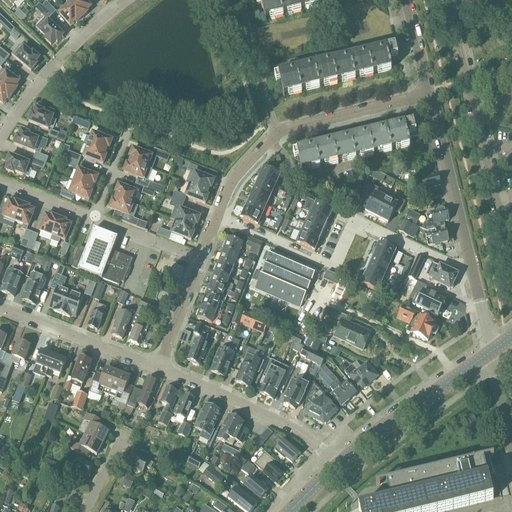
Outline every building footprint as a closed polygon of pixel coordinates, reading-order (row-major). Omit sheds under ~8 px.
[(13,6),(18,0),(2,0),(1,1),(11,11),(14,7),(13,6)] [(82,0),(75,0),(69,6),(82,19),(87,14),(86,13),(91,9),(82,0)] [(259,0),(265,22),(355,0),(259,0)] [(42,7),(51,17),(53,15),(56,12),(46,3),(42,7)] [(42,7),(39,4),(34,9),(44,19),(35,28),(46,39),(45,41),(51,47),(56,42),(57,43),(63,37),(47,21),(51,17),(42,7)] [(76,24),(82,19),(69,6),(59,15),(70,27),(75,23),(76,24)] [(26,18),(19,11),(14,16),(21,22),(26,18)] [(20,46),(11,56),(31,72),(36,66),(35,65),(39,59),(33,54),(31,55),(20,46)] [(399,61),(397,54),(395,48),(278,76),(283,98),(392,72),(389,63),(399,61)] [(0,58),(5,63),(9,58),(0,50),(0,58)] [(2,71),(0,73),(0,86),(13,96),(17,89),(16,88),(19,83),(2,71)] [(13,96),(0,86),(0,103),(3,106),(7,101),(8,102),(13,96)] [(28,123),(40,127),(48,130),(53,118),(43,114),(44,112),(36,109),(33,116),(31,115),(28,123)] [(74,119),(72,125),(88,131),(90,125),(74,119)] [(418,137),(416,130),(415,130),(413,124),(293,153),(294,160),(298,160),(302,174),(410,148),(409,145),(409,142),(408,143),(408,140),(418,137)] [(50,131),(48,137),(57,140),(59,134),(50,131)] [(35,154),(33,159),(46,164),(48,158),(39,155),(41,150),(35,147),(38,141),(28,137),(29,135),(21,132),(19,138),(17,138),(14,145),(33,153),(35,154)] [(83,144),(88,146),(106,153),(107,149),(109,150),(112,142),(92,134),(91,139),(86,137),(83,144)] [(106,153),(88,146),(83,158),(103,165),(106,158),(104,157),(106,153)] [(131,158),(130,162),(147,169),(152,157),(132,150),(129,158),(131,158)] [(157,151),(154,157),(167,162),(169,156),(157,151)] [(70,160),(79,164),(81,158),(68,153),(66,159),(70,160)] [(8,165),(6,172),(13,175),(14,173),(28,179),(31,171),(27,169),(29,164),(9,157),(6,165),(8,165)] [(46,164),(33,159),(31,165),(43,170),(46,164)] [(76,170),(79,164),(70,160),(67,167),(76,170)] [(150,184),(147,183),(152,171),(147,169),(130,162),(128,166),(126,165),(123,173),(137,179),(135,185),(144,189),(147,190),(150,184)] [(190,186),(208,193),(209,189),(211,190),(214,182),(196,175),(198,169),(189,165),(187,171),(190,172),(185,184),(190,186)] [(412,165),(402,167),(404,174),(413,172),(412,165)] [(423,191),(440,187),(438,176),(428,179),(425,166),(413,169),(416,182),(421,181),(423,191)] [(258,180),(275,187),(280,177),(273,174),(274,172),(266,168),(265,170),(263,169),(258,180)] [(74,183),(91,189),(93,186),(95,186),(98,178),(78,171),(74,183)] [(258,180),(254,190),(271,197),(275,187),(258,180)] [(91,189),(74,183),(69,194),(62,191),(59,197),(72,202),(74,196),(89,202),(92,194),(90,193),(91,189)] [(135,185),(132,192),(118,186),(115,194),(117,195),(115,199),(133,206),(138,194),(141,196),(144,189),(135,185)] [(208,193),(190,186),(185,198),(205,205),(208,197),(206,197),(208,193)] [(376,219),(386,200),(375,195),(378,190),(372,187),(366,198),(372,201),(365,214),(376,219)] [(266,207),(271,197),(254,190),(249,200),(266,207)] [(175,193),(172,200),(181,203),(184,197),(175,193)] [(138,207),(133,206),(115,199),(114,203),(112,202),(109,210),(124,216),(122,222),(131,225),(138,207)] [(181,203),(172,200),(170,207),(178,210),(181,203)] [(249,200),(245,209),(262,217),(266,207),(249,200)] [(386,200),(376,219),(388,225),(394,212),(400,215),(405,203),(399,200),(397,205),(386,200)] [(15,223),(22,205),(15,203),(14,204),(8,202),(2,218),(15,223)] [(23,240),(28,243),(32,233),(27,231),(34,212),(28,210),(29,208),(22,205),(15,223),(23,226),(21,230),(26,232),(23,240)] [(315,205),(311,215),(328,223),(332,212),(315,205)] [(257,227),(262,217),(245,209),(240,220),(257,227)] [(420,215),(411,210),(405,222),(414,227),(420,215)] [(176,222),(193,229),(195,225),(197,226),(200,218),(180,211),(176,222)] [(434,226),(448,223),(445,211),(431,214),(431,215),(426,216),(428,227),(433,226),(434,226)] [(328,223),(311,215),(306,225),(323,233),(328,223)] [(52,237),(59,220),(52,217),(51,219),(45,216),(39,232),(52,237)] [(66,223),(59,220),(52,237),(50,242),(58,245),(60,240),(65,242),(71,226),(65,224),(66,223)] [(192,233),(193,229),(176,222),(171,234),(159,229),(156,236),(170,242),(173,235),(191,242),(194,234),(192,233)] [(407,237),(413,227),(404,222),(398,233),(407,237)] [(323,233),(306,225),(302,235),(319,242),(323,233)] [(86,250),(81,249),(79,248),(71,268),(78,271),(102,281),(102,280),(119,287),(120,283),(124,284),(133,260),(112,253),(117,240),(94,231),(86,250)] [(440,245),(447,244),(447,242),(448,242),(447,237),(446,238),(444,231),(430,234),(430,235),(425,236),(428,247),(433,246),(433,247),(435,247),(435,248),(440,246),(440,245)] [(38,236),(32,233),(28,243),(26,249),(32,252),(38,236)] [(319,242),(302,235),(297,245),(314,253),(319,242)] [(223,252),(238,257),(242,246),(228,240),(225,246),(224,245),(222,249),(224,250),(223,252)] [(250,253),(257,256),(262,245),(249,240),(246,248),(251,250),(250,253)] [(64,244),(59,257),(65,259),(70,246),(64,244)] [(374,256),(391,263),(396,253),(379,245),(374,256)] [(24,252),(13,248),(9,258),(20,262),(24,252)] [(233,269),(238,257),(223,252),(219,263),(233,269)] [(32,265),(35,257),(24,253),(22,258),(27,260),(25,264),(30,267),(31,268),(32,265)] [(255,290),(299,309),(302,302),(305,303),(307,298),(304,297),(315,273),(270,254),(270,255),(266,253),(262,261),(263,262),(262,266),(264,267),(261,275),(256,272),(252,282),(257,284),(255,290)] [(374,256),(369,265),(386,273),(391,263),(374,256)] [(412,270),(419,273),(424,261),(417,258),(412,270)] [(229,280),(233,269),(219,263),(217,268),(215,268),(214,272),(215,272),(214,274),(229,280)] [(382,283),(386,273),(369,265),(365,275),(382,283)] [(453,285),(457,276),(436,266),(434,271),(430,270),(426,277),(430,279),(430,280),(434,281),(433,283),(450,291),(451,290),(452,290),(454,285),(453,285)] [(59,267),(55,276),(61,278),(65,269),(59,267)] [(43,270),(40,277),(45,279),(48,271),(43,270)] [(0,292),(7,296),(15,274),(8,272),(7,276),(6,276),(0,292)] [(22,277),(15,274),(7,296),(14,298),(21,282),(20,282),(22,277)] [(214,274),(210,286),(225,291),(229,280),(214,274)] [(32,275),(30,280),(28,285),(21,301),(29,304),(39,278),(32,275)] [(382,283),(365,275),(360,286),(377,293),(382,283)] [(39,278),(29,304),(36,307),(42,290),(46,281),(39,278)] [(348,283),(341,280),(332,300),(339,303),(348,283)] [(89,283),(84,295),(91,298),(96,285),(89,283)] [(235,291),(240,292),(243,285),(238,283),(235,291)] [(417,283),(414,290),(419,293),(412,306),(422,310),(421,313),(429,316),(430,314),(437,318),(438,316),(440,317),(444,310),(442,309),(444,303),(436,299),(436,298),(431,295),(430,296),(428,295),(431,290),(417,283)] [(99,285),(93,300),(100,302),(106,287),(99,285)] [(223,295),(225,291),(210,286),(208,291),(207,290),(205,294),(206,295),(205,297),(224,304),(226,297),(223,295)] [(61,316),(70,293),(57,288),(49,309),(54,310),(53,312),(61,316)] [(83,298),(70,293),(61,316),(70,319),(70,317),(75,319),(83,298)] [(121,294),(116,305),(122,307),(127,296),(121,294)] [(231,302),(236,304),(239,297),(234,295),(231,302)] [(219,315),(224,304),(205,297),(201,308),(216,314),(219,315)] [(142,302),(139,309),(136,317),(141,319),(144,312),(154,316),(157,308),(142,302)] [(93,314),(88,328),(97,332),(103,317),(106,309),(97,305),(93,314)] [(226,313),(231,315),(234,308),(229,306),(226,313)] [(219,315),(216,314),(201,308),(199,313),(198,313),(196,317),(197,317),(197,320),(211,325),(214,319),(217,320),(219,315)] [(238,328),(244,312),(237,309),(231,325),(238,328)] [(324,315),(336,321),(339,315),(327,309),(324,315)] [(410,335),(427,343),(431,334),(433,335),(436,328),(434,327),(435,326),(418,319),(417,320),(413,319),(415,314),(402,309),(398,318),(410,323),(406,333),(410,335)] [(251,331),(257,318),(244,312),(239,326),(251,331)] [(118,322),(112,337),(122,341),(129,321),(123,319),(124,315),(118,313),(115,321),(118,322)] [(257,318),(251,331),(263,336),(269,323),(257,318)] [(137,321),(134,319),(131,327),(134,328),(129,343),(139,347),(144,332),(146,333),(148,328),(136,323),(137,321)] [(341,322),(338,330),(367,343),(371,335),(341,322)] [(273,323),(269,333),(278,337),(282,327),(273,323)] [(203,334),(197,326),(193,335),(201,338),(203,334)] [(367,343),(338,330),(333,339),(363,352),(367,343)] [(285,340),(292,343),(295,336),(288,333),(285,340)] [(313,339),(325,345),(328,339),(316,333),(313,339)] [(295,336),(292,343),(299,346),(302,340),(295,336)] [(197,366),(199,366),(201,360),(203,361),(211,340),(205,337),(202,345),(196,342),(188,362),(193,364),(193,365),(196,367),(197,366)] [(20,362),(24,363),(30,348),(18,343),(12,358),(10,364),(18,367),(20,362)] [(210,372),(217,376),(227,353),(229,347),(225,346),(224,348),(222,347),(218,356),(217,355),(210,372)] [(227,353),(217,376),(225,379),(232,362),(231,362),(237,349),(230,346),(229,347),(227,353)] [(321,368),(326,358),(304,348),(299,358),(321,368)] [(338,358),(341,352),(333,348),(330,354),(338,358)] [(46,378),(53,357),(41,352),(35,367),(42,370),(40,376),(46,378)] [(256,354),(254,358),(242,386),(249,389),(263,357),(256,354)] [(235,383),(242,386),(254,358),(247,355),(235,383)] [(66,362),(53,357),(46,378),(51,380),(53,374),(60,376),(66,362)] [(69,385),(72,386),(69,394),(76,396),(77,394),(78,395),(81,389),(82,386),(85,379),(91,364),(80,360),(72,382),(71,382),(69,385)] [(358,374),(368,386),(372,384),(373,384),(375,382),(376,381),(377,380),(367,367),(362,370),(356,363),(352,366),(358,374)] [(9,367),(2,364),(0,369),(0,395),(1,396),(7,382),(4,381),(9,367)] [(281,366),(279,370),(266,397),(273,401),(281,384),(283,379),(288,369),(281,366)] [(259,394),(266,397),(279,370),(272,367),(267,377),(259,394)] [(333,385),(337,382),(324,367),(320,370),(322,372),(333,385)] [(109,397),(111,392),(117,374),(105,370),(101,381),(95,379),(89,393),(101,398),(102,395),(109,397)] [(368,386),(358,374),(354,377),(348,370),(344,373),(350,380),(357,390),(359,388),(362,391),(364,390),(365,390),(367,388),(367,387),(368,386)] [(318,376),(329,389),(333,385),(322,372),(318,376)] [(130,379),(117,374),(111,392),(117,395),(114,403),(119,404),(117,409),(124,411),(131,393),(125,391),(130,379)] [(20,387),(26,390),(31,378),(24,376),(20,387)] [(289,408),(299,388),(301,383),(294,379),(289,389),(283,401),(285,402),(283,405),(289,408)] [(137,404),(145,407),(149,399),(151,400),(157,385),(147,381),(142,393),(134,389),(127,407),(134,410),(137,404)] [(333,385),(349,403),(356,396),(346,385),(343,388),(337,382),(333,385)] [(303,395),(305,391),(308,386),(301,383),(299,388),(289,408),(295,411),(297,407),(298,408),(304,396),(303,395)] [(315,383),(311,390),(308,397),(309,399),(307,400),(311,404),(313,402),(316,406),(304,416),(321,425),(325,425),(336,414),(323,400),(327,396),(315,383)] [(63,392),(69,394),(72,386),(69,385),(66,384),(63,392)] [(341,409),(349,403),(333,385),(329,389),(335,395),(332,398),(341,409)] [(51,399),(58,402),(62,391),(56,388),(51,399)] [(165,412),(170,414),(175,400),(174,400),(176,393),(166,389),(160,404),(167,407),(165,412)] [(71,409),(81,413),(87,398),(78,395),(77,394),(76,396),(71,409)] [(185,396),(180,409),(176,407),(173,415),(176,417),(185,420),(188,414),(194,400),(185,396)] [(195,430),(202,433),(213,410),(211,410),(211,409),(208,407),(207,408),(205,407),(197,425),(195,430)] [(213,410),(202,433),(200,438),(209,443),(214,432),(212,431),(220,414),(218,413),(218,412),(215,410),(214,411),(213,410)] [(103,412),(100,419),(108,422),(110,414),(103,412)] [(158,425),(167,429),(172,417),(163,414),(158,425)] [(85,437),(103,446),(108,434),(97,428),(100,422),(87,415),(84,422),(91,426),(85,437)] [(225,444),(236,421),(235,420),(234,419),(231,418),(230,419),(228,418),(220,435),(220,436),(218,441),(225,444)] [(237,421),(236,421),(225,444),(232,447),(235,442),(243,424),(241,423),(241,422),(238,421),(237,421)] [(178,436),(186,439),(190,428),(183,425),(178,436)] [(97,457),(103,446),(85,437),(82,443),(75,440),(69,451),(83,458),(85,453),(89,455),(90,454),(97,457)] [(260,449),(264,444),(259,439),(255,444),(260,449)] [(286,459),(292,464),(300,455),(288,444),(288,445),(284,442),(275,452),(284,460),(286,459)] [(230,460),(229,456),(226,454),(222,456),(219,460),(220,464),(224,466),(227,465),(230,460)] [(264,454),(254,466),(274,484),(282,475),(272,466),(275,463),(264,454)] [(142,475),(145,468),(150,471),(153,465),(148,462),(133,455),(127,467),(142,475)] [(241,455),(236,462),(243,467),(248,461),(241,455)] [(71,456),(66,466),(72,469),(72,470),(86,477),(92,466),(77,459),(71,456)] [(184,456),(181,462),(186,465),(190,459),(184,456)] [(219,460),(214,457),(211,465),(215,467),(219,460)] [(39,470),(54,477),(60,465),(45,458),(39,470)] [(193,468),(198,471),(202,464),(197,461),(191,458),(187,465),(193,468)] [(487,477),(486,471),(483,460),(386,483),(390,501),(358,509),(358,511),(446,511),(493,501),(487,477)] [(255,470),(248,464),(241,472),(248,478),(255,470)] [(208,466),(202,474),(218,486),(224,479),(208,466)] [(119,487),(129,492),(134,482),(124,477),(119,487)] [(267,495),(266,494),(268,491),(251,477),(247,482),(243,480),(240,483),(261,500),(262,499),(263,499),(264,499),(265,498),(266,497),(267,495)] [(67,498),(71,487),(61,483),(56,494),(67,498)] [(147,484),(141,496),(149,500),(155,488),(147,484)] [(178,488),(173,496),(179,500),(184,492),(178,488)] [(162,500),(165,494),(157,489),(153,495),(162,500)] [(2,504),(8,507),(14,493),(7,491),(2,504)] [(182,500),(188,504),(194,496),(188,492),(182,500)] [(236,506),(243,511),(251,511),(256,506),(244,496),(243,497),(239,493),(232,502),(236,506)] [(230,511),(217,503),(213,508),(217,511),(230,511)]
